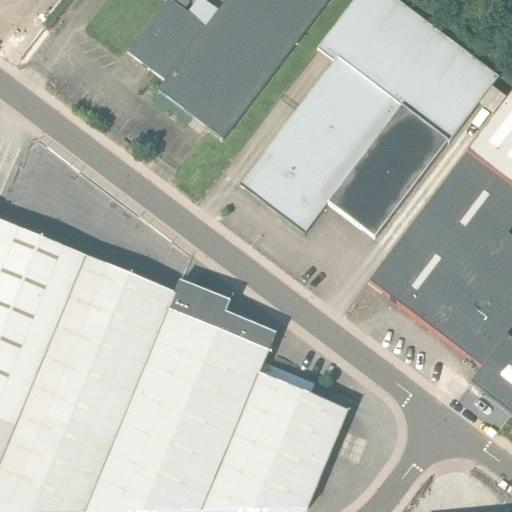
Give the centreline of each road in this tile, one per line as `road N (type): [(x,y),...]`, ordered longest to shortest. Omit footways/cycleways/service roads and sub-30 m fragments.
road 1 (unclassified): [(437,412),(0,72)]
road 2 (unclassified): [(371,511),(409,474),(437,412)]
